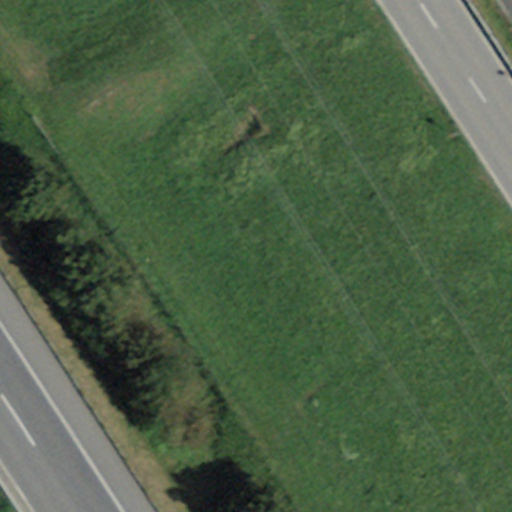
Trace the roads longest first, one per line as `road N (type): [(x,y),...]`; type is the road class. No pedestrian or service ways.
road 1 (unclassified): [(511,147),(416,0)]
road 2 (motorway): [(73,511),(0,402)]
